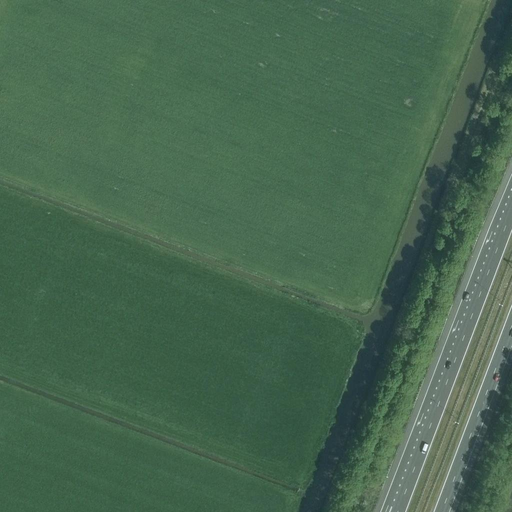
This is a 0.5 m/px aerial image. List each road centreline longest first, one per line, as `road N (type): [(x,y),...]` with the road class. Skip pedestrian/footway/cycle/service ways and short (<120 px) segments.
road 1 (motorway): [(511,207),(400,505)]
road 2 (motorway): [(441,511),(511,325)]
